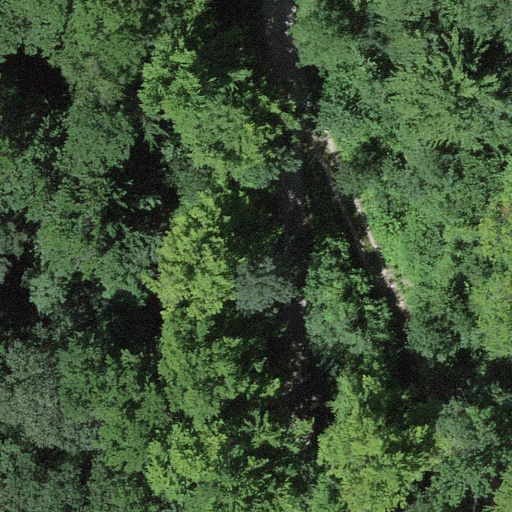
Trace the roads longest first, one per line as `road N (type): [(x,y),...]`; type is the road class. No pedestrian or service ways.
road 1 (track): [(272,0),(285,98),(297,511)]
road 2 (track): [(285,98),(500,511)]
